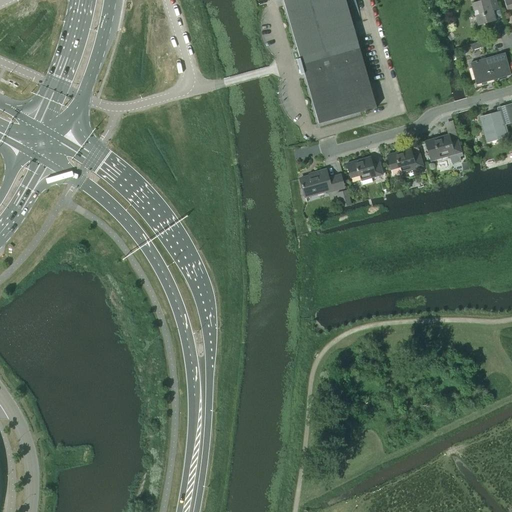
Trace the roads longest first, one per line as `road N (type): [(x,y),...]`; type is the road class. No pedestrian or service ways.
road 1 (primary): [(200,407),(207,345),(186,268),(140,199),(58,137)]
road 2 (primary): [(45,161),(103,202),(146,251),(173,304),(200,407)]
road 3 (unclassified): [(168,0),(188,68),(183,88),(125,108),(81,96)]
road 4 (residential): [(329,154),(511,90)]
road 5 (unclassified): [(28,511),(29,449),(0,394)]
